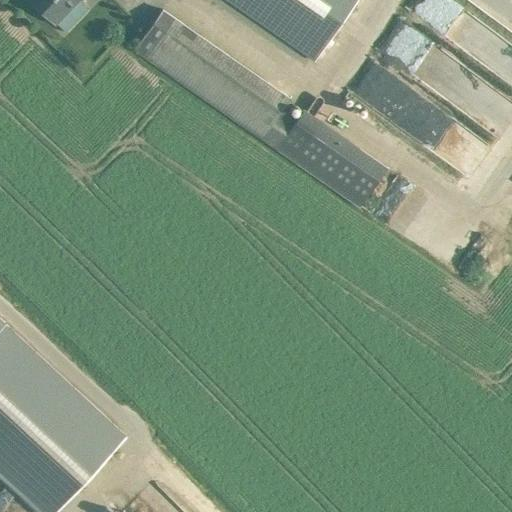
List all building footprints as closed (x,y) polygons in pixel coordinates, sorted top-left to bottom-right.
[(81,0),(32,0),(57,24),(79,0),(80,0),(81,1),(81,0)] [(230,0),(315,59),(356,0),(230,0)] [(135,50),(278,149),(360,205),(388,167),(306,109),(299,119),(283,108),(291,97),(164,9),(135,50)] [(466,110),(486,80),(397,20),(377,50),(466,110)] [(436,149),(458,118),(374,61),(353,92),(436,149)] [(0,477),(5,482),(37,511),(55,511),(72,495),(126,436),(0,319),(0,477)] [(0,511),(36,511),(6,484),(0,490),(0,511)]
